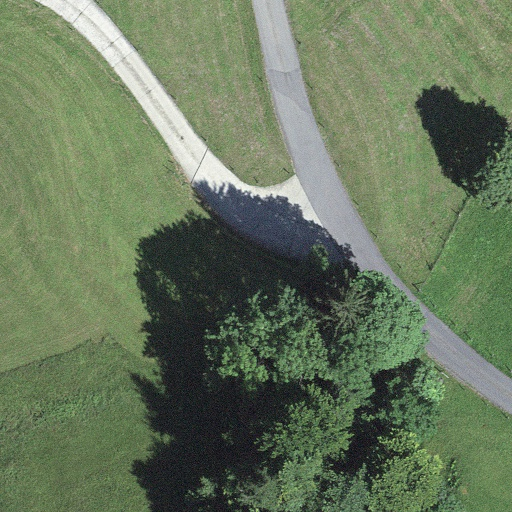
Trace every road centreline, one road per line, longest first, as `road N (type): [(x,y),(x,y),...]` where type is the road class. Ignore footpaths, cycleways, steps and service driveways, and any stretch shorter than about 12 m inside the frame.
road 1 (unclassified): [(511,403),(427,338),(337,222),(291,104),(271,0)]
road 2 (track): [(337,222),(251,213),(217,193),(87,20),(59,0)]
